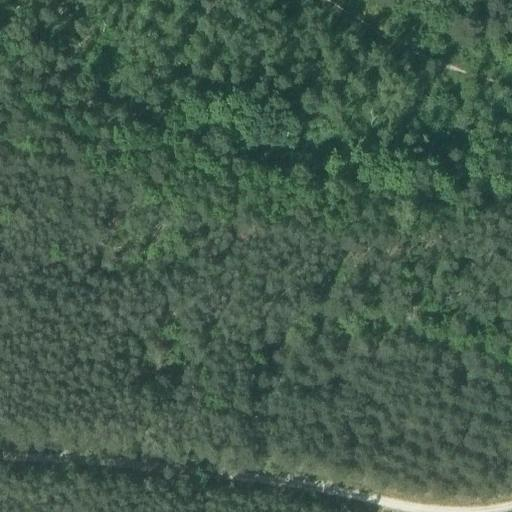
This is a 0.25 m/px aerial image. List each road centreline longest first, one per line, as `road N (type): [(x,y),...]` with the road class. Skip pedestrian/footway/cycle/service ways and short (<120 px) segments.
road 1 (track): [(511,505),(335,505),(135,472),(0,461)]
road 2 (track): [(341,8),(417,51),(511,85)]
